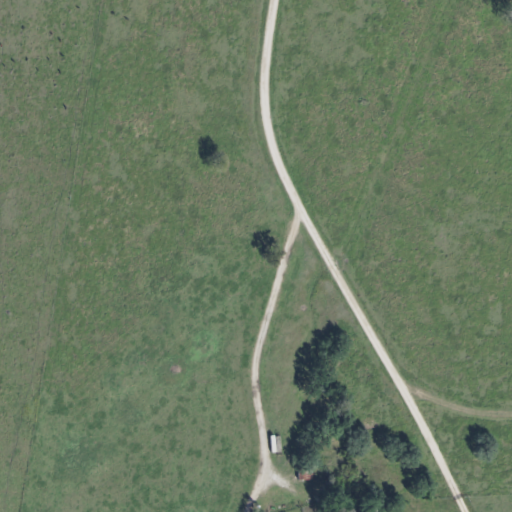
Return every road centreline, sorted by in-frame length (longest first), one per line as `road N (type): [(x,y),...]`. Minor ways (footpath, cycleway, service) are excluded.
road 1 (track): [(274,0),(266,132),(388,348),(395,388),(511,403)]
road 2 (track): [(301,194),(265,344),(268,486),(256,511)]
road 3 (track): [(395,388),(461,511)]
